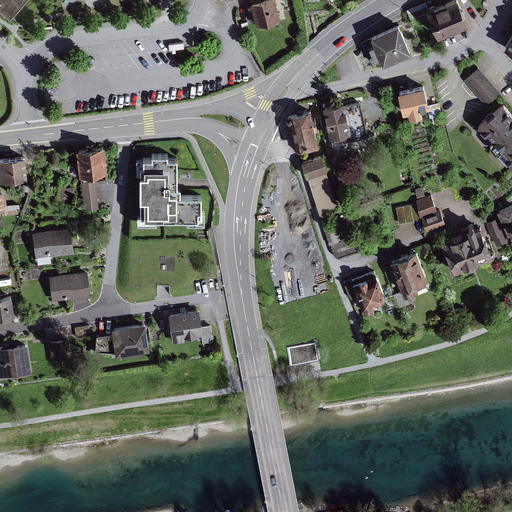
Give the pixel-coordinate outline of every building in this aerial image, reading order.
[(0,0),(0,5),(9,13),(20,0),(0,0)] [(274,0),(250,0),(251,0),(257,22),(279,16),(274,0)] [(446,0),(428,8),(429,10),(439,34),(449,30),(451,29),(455,28),(455,27),(468,21),(459,0),(446,0)] [(425,1),(407,9),(410,18),(429,10),(428,8),(425,1)] [(370,37),(362,41),(366,51),(367,50),(373,61),(381,57),(383,61),(411,48),(399,21),(371,34),(373,38),(370,39),(370,37)] [(483,69),(468,82),(485,103),(500,91),(483,69)] [(424,83),(398,89),(404,110),(408,109),(409,115),(423,112),(421,106),(429,104),(424,83)] [(360,100),(348,103),(354,131),(351,132),(352,139),(368,136),(360,100)] [(348,101),(324,107),(330,136),(337,135),(339,142),(352,139),(351,132),(354,131),(348,103),(348,101)] [(439,101),(430,104),(433,115),(442,113),(439,101)] [(511,112),(503,102),(477,125),(482,130),(480,132),(488,141),(490,140),(491,142),(490,143),(497,152),(501,148),(507,155),(504,157),(511,165),(511,112)] [(319,141),(311,107),(288,113),(287,114),(287,116),(287,117),(289,120),(295,146),(298,146),(299,150),(318,145),(317,141),(319,141)] [(433,115),(423,118),(425,124),(435,121),(433,115)] [(102,144),(76,147),(79,172),(81,172),(82,179),(96,178),(106,177),(102,144)] [(143,164),(141,164),(140,221),(155,221),(155,217),(187,218),(187,222),(206,222),(206,209),(202,209),(202,194),(181,193),(181,185),(177,185),(177,183),(178,156),(168,156),(168,152),(152,151),(152,156),(143,156),(143,164)] [(25,154),(0,156),(0,177),(27,175),(25,154)] [(323,154),(302,161),(321,217),(328,214),(326,208),(337,204),(326,170),(327,168),(323,154)] [(96,178),(82,179),(85,209),(99,208),(96,178)] [(74,187),(62,185),(59,199),(72,201),(74,187)] [(422,185),(415,188),(418,196),(425,193),(422,185)] [(28,191),(20,213),(24,214),(31,192),(28,191)] [(422,216),(427,232),(446,225),(440,207),(437,208),(431,193),(416,199),(420,216),(422,216)] [(20,202),(7,203),(8,214),(19,213),(18,208),(20,208),(20,202)] [(511,202),(497,210),(502,223),(511,218),(511,202)] [(417,203),(396,207),(399,223),(420,218),(420,216),(417,203)] [(511,218),(502,223),(511,243),(511,218)] [(470,229),(443,240),(454,268),(466,263),(468,266),(470,266),(473,266),(475,265),(477,264),(477,262),(476,260),(504,249),(492,220),(475,227),(473,222),(468,224),(470,229)] [(334,242),(341,240),(335,221),(323,225),(329,244),(334,242)] [(71,226),(33,231),(37,256),(74,251),(71,226)] [(341,240),(334,242),(338,255),(360,247),(356,235),(341,240)] [(409,251),(390,258),(402,290),(404,293),(429,283),(418,254),(411,256),(409,251)] [(88,271),(50,275),(53,300),(91,295),(88,271)] [(377,273),(352,282),(357,295),(362,309),(364,308),(366,310),(373,307),(371,301),(382,297),(383,296),(384,294),(384,292),(377,273)] [(357,295),(352,282),(351,279),(344,282),(351,297),(357,295)] [(404,293),(402,290),(394,293),(400,306),(408,303),(404,293)] [(0,317),(16,315),(13,292),(0,294),(0,317)] [(199,308),(168,312),(173,342),(185,341),(188,338),(195,337),(196,334),(203,333),(202,325),(199,308)] [(146,322),(116,327),(120,353),(150,349),(146,322)] [(211,324),(202,325),(203,333),(204,341),(213,340),(211,324)] [(115,337),(100,335),(99,349),(114,351),(115,337)] [(65,339),(49,341),(52,359),(68,356),(65,339)] [(316,342),(287,348),(291,364),(319,359),(316,342)] [(0,376),(32,371),(27,343),(0,347),(0,376)]
